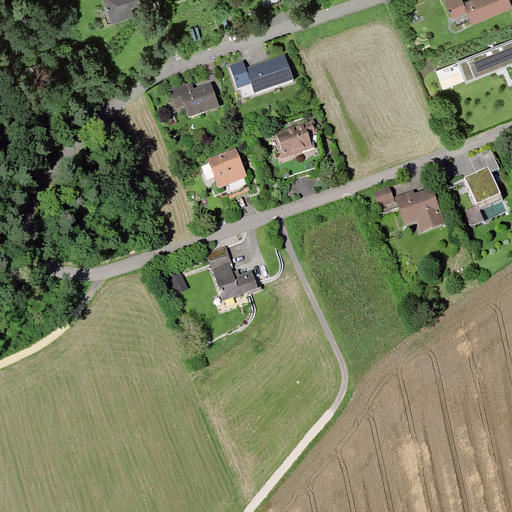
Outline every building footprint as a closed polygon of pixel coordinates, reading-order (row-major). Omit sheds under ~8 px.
[(150,6),(147,0),(104,0),(108,8),(106,8),(107,10),(115,7),(119,17),(139,10),(150,6)] [(267,0),(257,4),(262,18),(288,8),(284,0),(267,0)] [(471,0),(462,4),(460,0),(444,0),(443,1),(448,12),(449,12),(455,27),(469,21),(470,23),(501,10),(501,9),(509,6),(510,7),(511,6),(508,0),(471,0)] [(270,66),(246,74),(242,64),(229,69),(232,79),(246,75),(253,96),(292,83),(284,58),(269,63),(270,66)] [(187,96),(184,88),(169,93),(172,102),(173,102),(173,101),(180,98),(187,119),(217,109),(210,88),(187,96)] [(314,134),(311,125),(275,137),(282,158),(300,151),(299,149),(309,145),(306,136),(314,134)] [(209,164),(219,188),(228,184),(233,196),(247,190),(242,176),(233,154),(209,164)] [(500,204),(485,171),(460,181),(475,215),(500,204)] [(378,208),(392,203),(387,189),(373,194),(378,208)] [(410,200),(409,197),(397,201),(405,225),(417,221),(421,232),(441,225),(429,193),(410,200)] [(222,302),(257,290),(251,274),(233,280),(229,267),(230,266),(227,257),(209,263),(219,293),(218,293),(219,295),(221,294),(223,300),(221,301),(222,302)]
